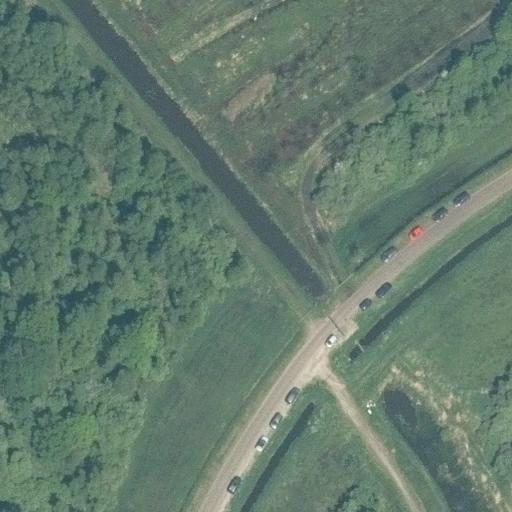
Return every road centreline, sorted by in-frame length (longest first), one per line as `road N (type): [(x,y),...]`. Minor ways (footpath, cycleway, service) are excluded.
road 1 (unclassified): [(208,511),(313,345),(377,280),(511,179)]
road 2 (track): [(42,0),(296,306)]
road 3 (track): [(414,511),(359,420),(304,358)]
road 4 (track): [(358,298),(332,269),(306,193),(338,142)]
